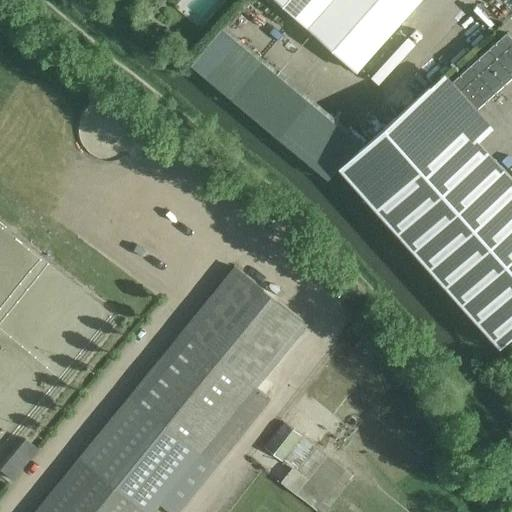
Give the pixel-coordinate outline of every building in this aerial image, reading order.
[(277,0),(357,72),(422,0),(277,0)] [(337,167),(365,142),(223,25),(190,65),(328,181),(337,167)] [(476,110),(511,77),(511,38),(506,33),(451,82),(474,107),(476,110)] [(476,137),(432,88),(429,86),(365,142),(337,167),(499,347),(511,337),(511,335),(511,177),(476,137)] [(169,511),(178,511),(270,399),(257,388),(308,326),(234,266),(196,312),(183,328),(32,511),(152,511),(159,504),(169,511)] [(263,446),(291,468),(280,482),(318,511),(325,511),(355,475),(283,421),(263,446)]
